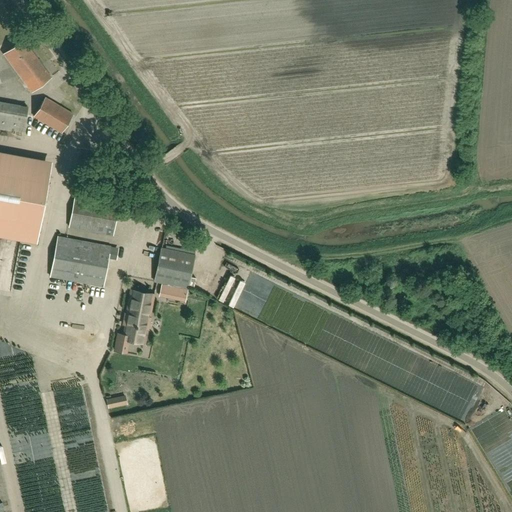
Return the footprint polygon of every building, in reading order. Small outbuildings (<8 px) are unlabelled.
[(50,77),(23,40),(3,54),(31,91),(50,77)] [(72,114),(44,97),(33,116),(61,133),(72,114)] [(0,101),(0,128),(23,129),(24,102),(0,101)] [(0,235),(36,242),(47,182),(0,173),(0,235)] [(68,226),(112,235),(118,205),(74,197),(68,226)] [(110,246),(57,236),(50,276),(103,286),(110,246)] [(154,281),(187,288),(194,256),(161,248),(154,281)] [(127,314),(125,325),(123,335),(118,334),(114,350),(126,353),(129,340),(143,343),(146,329),(148,330),(151,318),(150,317),(154,294),(145,293),(139,292),(130,290),(126,314),(127,314)] [(96,302),(71,313),(74,319),(71,321),(74,328),(102,315),(96,302)] [(127,405),(125,396),(106,400),(108,409),(127,405)]
